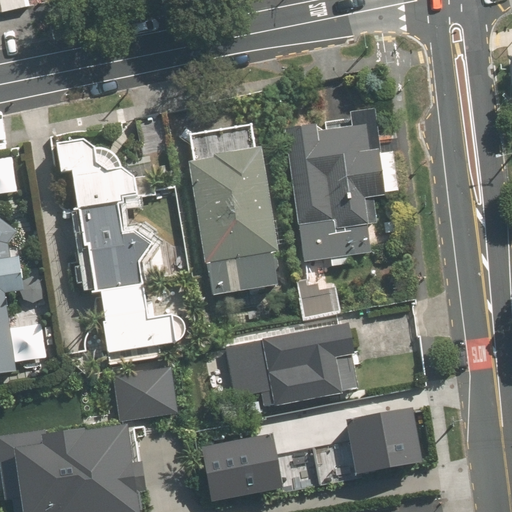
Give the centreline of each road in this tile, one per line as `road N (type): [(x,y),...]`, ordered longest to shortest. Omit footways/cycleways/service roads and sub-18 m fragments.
road 1 (tertiary): [(420,0),(0,80)]
road 2 (secondary): [(483,252),(507,511)]
road 3 (secondary): [(483,252),(460,193),(440,38),(452,0)]
road 4 (secondary): [(458,0),(475,31),(492,182),(483,252)]
